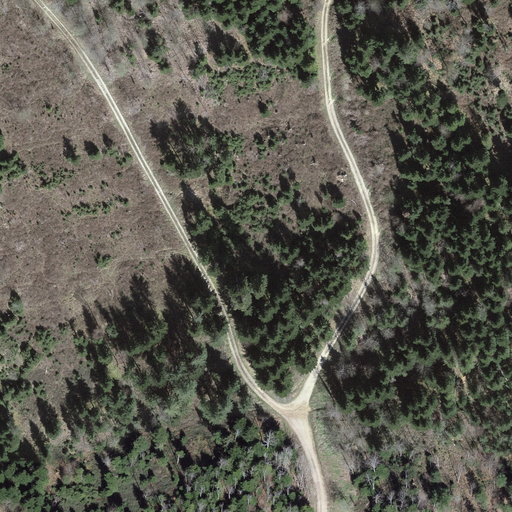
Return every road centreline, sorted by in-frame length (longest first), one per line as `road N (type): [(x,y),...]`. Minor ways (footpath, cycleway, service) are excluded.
road 1 (track): [(329,0),(327,90),(376,243),(369,278),(296,409),(321,511)]
road 2 (track): [(40,0),(107,91),(211,283),(242,371),(268,400),(296,409)]
